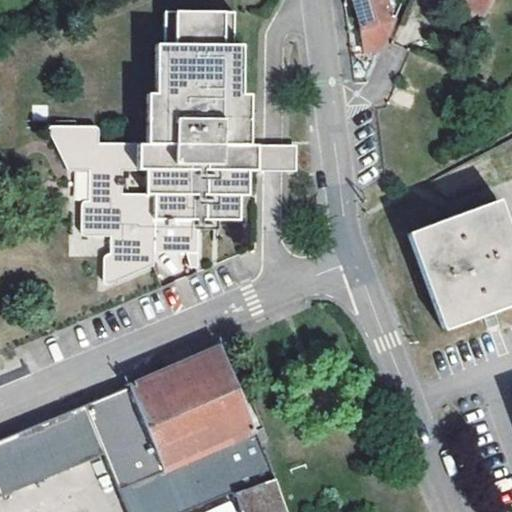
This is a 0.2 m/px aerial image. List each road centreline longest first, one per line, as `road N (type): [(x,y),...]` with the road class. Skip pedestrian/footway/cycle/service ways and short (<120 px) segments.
road 1 (residential): [(283,289),(0,407)]
road 2 (residential): [(355,259),(453,511)]
road 3 (residential): [(355,259),(317,0)]
